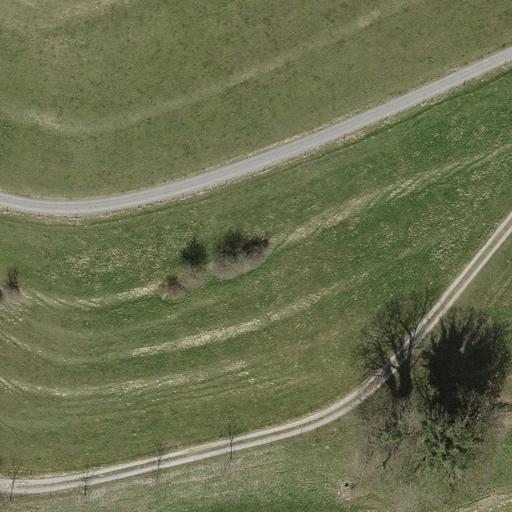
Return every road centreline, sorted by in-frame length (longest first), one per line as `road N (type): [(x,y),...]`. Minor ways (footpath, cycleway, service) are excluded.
road 1 (track): [(511,223),(371,406),(295,445),(53,487),(0,485)]
road 2 (track): [(0,213),(128,223),(241,183),(511,59)]
